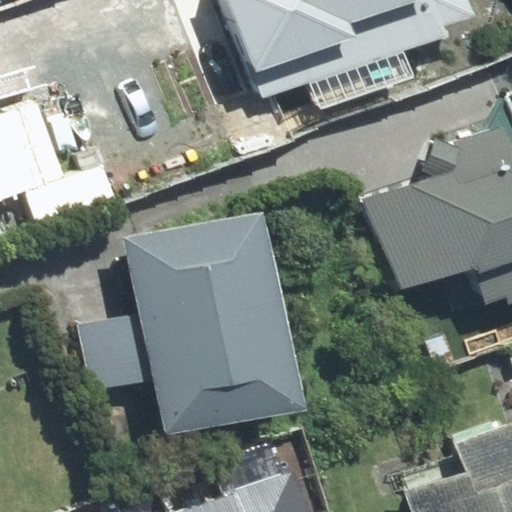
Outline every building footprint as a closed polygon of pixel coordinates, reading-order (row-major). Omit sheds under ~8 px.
[(229,0),(262,95),(447,33),(443,21),(472,11),(467,0),(229,0)] [(66,53),(19,90),(20,91),(22,93),(23,95),(25,97),(26,98),(27,100),(28,102),(29,104),(30,106),(31,108),(32,110),(33,112),(34,114),(35,117),(35,119),(36,121),(36,123),(36,125),(37,128),(37,130),(37,132),(37,134),(37,137),(37,139),(37,141),(97,137),(97,134),(98,131),(98,128),(98,125),(98,122),(98,118),(98,115),(98,112),(97,109),(97,106),(96,103),(96,100),(95,97),(94,94),(93,91),(92,88),(90,85),(89,82),(88,80),(86,77),(84,74),(83,72),(81,69),(79,67),(77,64),(75,62),(73,59),(71,57),(68,55),(66,53)] [(511,139),(503,116),(343,177),(388,294),(465,265),(481,307),(511,295),(511,139)] [(144,382),(155,432),(294,402),(252,209),(113,239),(129,312),(70,325),(85,395),(144,382)] [(511,511),(511,413),(440,438),(449,465),(393,485),(401,511),(511,511)] [(298,511),(289,482),(199,511),(298,511)]
